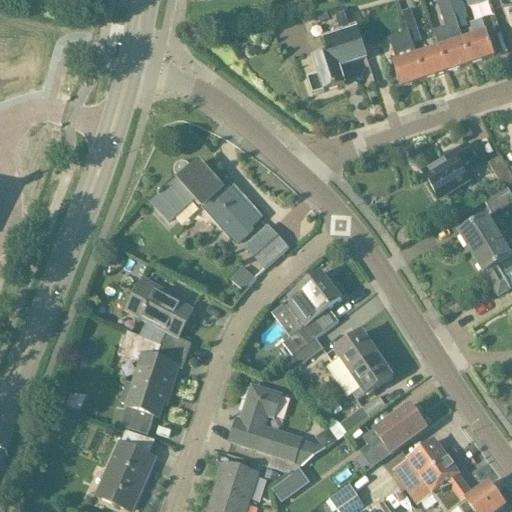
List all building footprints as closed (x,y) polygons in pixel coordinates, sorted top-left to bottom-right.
[(440,50),(448,75),(471,67),(463,42),(462,42),(460,34),(448,0),(445,0),(436,3),(442,23),(445,29),(434,33),(440,50)] [(448,0),(460,34),(459,31),(467,29),(463,16),(467,15),(461,0),(448,0)] [(485,0),(464,0),(468,10),(487,4),(485,0)] [(318,76),(306,80),(312,98),(324,94),(344,87),(339,70),(366,61),(364,54),(357,31),(354,32),(353,29),(348,14),(347,14),(345,10),(329,15),(331,21),(335,20),(339,33),(340,37),(323,42),(327,56),(313,60),(318,76)] [(402,14),(409,35),(413,46),(421,43),(410,11),(402,14)] [(326,14),(317,17),(319,24),(328,21),(326,14)] [(463,42),(471,67),(495,59),(487,34),(486,34),(482,20),(469,24),(474,38),(463,42)] [(425,82),(416,58),(413,46),(409,35),(390,41),(397,64),(393,66),(401,90),(425,82)] [(440,50),(416,58),(425,82),(448,75),(440,50)] [(459,169),(474,160),(466,146),(440,162),(443,165),(424,177),(438,199),(467,181),(459,169)] [(503,191),(506,189),(511,185),(511,179),(500,159),(488,166),(502,190),(503,191)] [(194,200),(236,248),(253,233),(250,230),(260,221),(240,198),(232,204),(199,166),(192,172),(187,166),(183,165),(180,165),(177,166),(175,169),(173,173),(174,177),(177,180),(151,203),(168,223),(194,200)] [(511,205),(511,199),(506,189),(503,191),(502,190),(482,202),(491,218),(511,205)] [(484,276),(498,298),(511,289),(511,246),(505,250),(486,219),(458,236),(483,276),(484,276)] [(268,229),(246,249),(265,272),(288,251),(268,229)] [(241,269),(230,282),(244,294),(255,281),(241,269)] [(310,346),(315,342),(323,336),(321,333),(336,322),(329,312),(341,303),(340,301),(344,298),(337,288),(333,291),(322,276),(288,300),(290,302),(282,308),(302,335),(283,348),(292,360),(310,346)] [(159,346),(186,356),(190,344),(178,337),(192,314),(156,293),(157,290),(143,282),(127,311),(164,332),(159,346)] [(127,334),(118,357),(140,364),(133,387),(126,384),(120,406),(126,408),(125,412),(124,415),(120,427),(119,429),(147,438),(148,436),(152,421),(154,417),(157,418),(164,394),(168,395),(177,368),(182,371),(186,356),(159,346),(159,347),(127,334)] [(349,376),(378,357),(363,335),(327,359),(332,366),(339,361),(349,376)] [(315,342),(310,346),(292,360),(285,366),(293,376),(323,352),(315,342)] [(393,380),(378,357),(349,376),(359,391),(353,395),(358,403),(393,380)] [(294,464),(304,467),(312,462),(326,451),(301,444),(263,431),(268,418),(274,420),(281,399),(253,389),(251,391),(252,394),(239,431),(235,430),(230,444),(293,465),(294,464)] [(382,445),(391,458),(427,432),(410,408),(374,434),(375,435),(365,441),(373,452),(382,445)] [(337,444),(357,429),(369,420),(362,410),(339,427),(330,434),(337,444)] [(501,511),(505,509),(488,486),(472,497),(458,477),(460,476),(435,443),(392,475),(416,509),(433,497),(443,511),(501,511)] [(129,511),(130,511),(153,460),(120,445),(97,498),(129,511)] [(213,492),(249,503),(258,475),(222,464),(213,492)] [(277,476),(268,473),(265,481),(275,484),(277,476)] [(298,476),(291,480),(292,481),(271,496),(280,509),(308,489),(298,476)] [(336,511),(340,511),(356,501),(348,490),(330,502),(336,511)] [(213,492),(206,511),(245,511),(249,503),(213,492)] [(356,511),(361,509),(356,501),(340,511),(356,511)]
